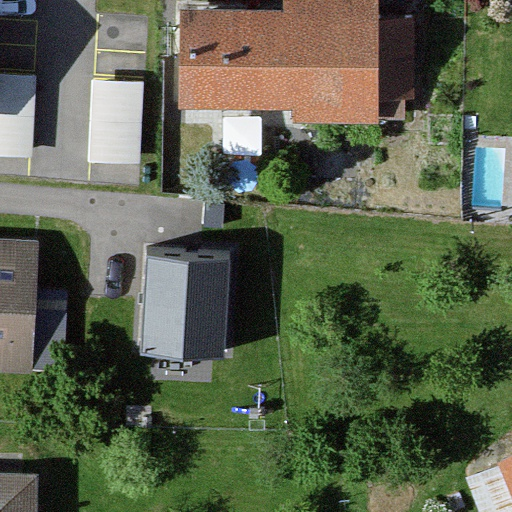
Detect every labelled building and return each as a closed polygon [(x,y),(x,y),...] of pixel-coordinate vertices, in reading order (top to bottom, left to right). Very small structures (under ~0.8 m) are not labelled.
[(289,0),(271,0),(196,0),(194,95),(299,97),(298,112),(387,114),(389,0),(289,0)] [(122,1),(84,1),(83,64),(121,64),(122,1)] [(145,149),(148,67),(95,65),(93,148),(145,149)] [(39,230),(0,228),(0,366),(34,368),(39,230)] [(228,253),(146,246),(138,343),(221,350),(228,253)] [(42,511),(43,465),(0,463),(0,511),(42,511)]
